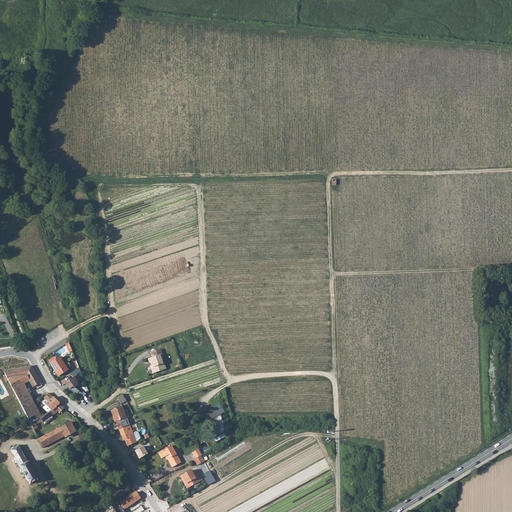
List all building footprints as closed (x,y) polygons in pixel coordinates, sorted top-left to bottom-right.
[(151,366),(153,373),(163,369),(161,364),(164,363),(163,363),(162,359),(164,358),(161,348),(153,351),(155,356),(153,357),(148,358),(150,362),(151,362),(153,362),(153,364),(152,364),(151,366)] [(55,360),(50,363),(58,376),(67,371),(59,358),(55,360)] [(31,366),(4,371),(13,389),(25,384),(30,382),(34,387),(41,383),(31,366)] [(79,399),(86,395),(82,388),(83,387),(76,376),(66,382),(70,389),(72,388),(79,399)] [(25,384),(13,389),(21,406),(33,400),(25,384)] [(45,397),(44,397),(47,399),(45,402),(47,404),(47,405),(53,410),(54,408),(58,411),(60,413),(64,408),(59,403),(60,403),(53,397),(48,393),(47,394),(45,397)] [(121,404),(127,401),(124,394),(118,397),(121,404)] [(33,400),(21,406),(27,417),(30,423),(34,421),(39,419),(41,417),(33,400)] [(203,412),(217,441),(228,436),(227,433),(232,431),(227,420),(224,422),(220,414),(225,412),(221,404),(203,412)] [(111,411),(116,422),(127,418),(122,405),(114,408),(114,410),(111,411)] [(41,417),(39,419),(43,425),(53,418),(52,416),(49,413),(41,417)] [(127,418),(116,422),(119,429),(129,425),(127,418)] [(71,422),(38,439),(43,447),(64,435),(65,437),(76,431),(71,422)] [(129,425),(119,429),(123,440),(125,439),(126,442),(128,445),(136,442),(135,439),(129,425)] [(17,461),(30,483),(38,479),(18,445),(10,450),(17,461)] [(172,446),(159,453),(162,459),(166,456),(173,468),(182,463),(172,446)] [(144,447),(136,451),(140,459),(148,454),(144,447)] [(198,457),(198,458),(200,457),(203,455),(199,449),(192,453),(196,458),(198,457)] [(198,458),(193,461),(197,467),(203,463),(200,457),(198,458)] [(210,470),(204,474),(210,484),(216,481),(210,470)] [(190,471),(179,477),(186,490),(201,482),(196,473),(192,476),(190,471)] [(135,492),(119,503),(121,507),(124,505),(126,508),(140,499),(135,492)]
